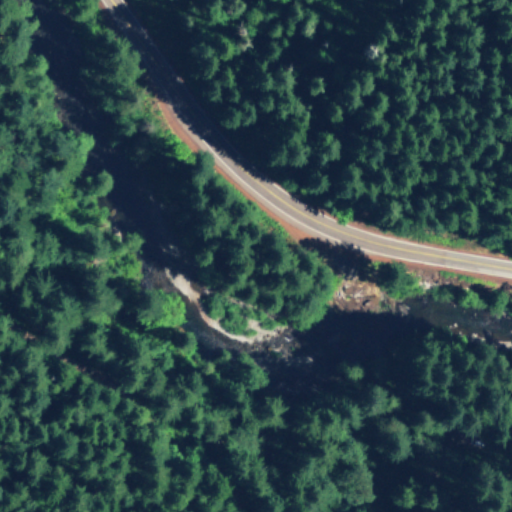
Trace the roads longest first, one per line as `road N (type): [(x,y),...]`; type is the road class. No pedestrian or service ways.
road 1 (primary): [(511,276),(348,249),(266,215),(212,169),(105,0)]
road 2 (track): [(0,311),(26,340),(168,441),(239,511)]
